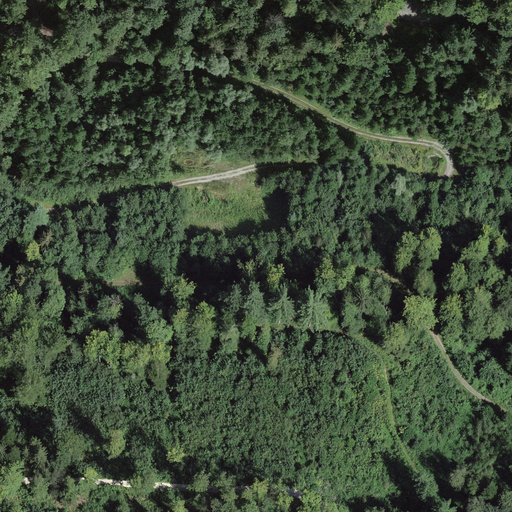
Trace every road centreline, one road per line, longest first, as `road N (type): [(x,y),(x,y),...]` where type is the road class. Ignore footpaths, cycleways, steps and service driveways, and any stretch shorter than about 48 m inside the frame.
road 1 (track): [(0,220),(282,163),(378,170),(422,183),(450,175),(450,155),(437,144),(354,132),(188,61),(126,57),(43,34),(48,0)]
road 2 (track): [(511,414),(469,388),(437,338),(426,295),(386,270),(216,284),(0,288)]
road 3 (track): [(0,479),(301,495),(331,511)]
road 4 (unclassified): [(380,0),(446,12),(511,41)]
